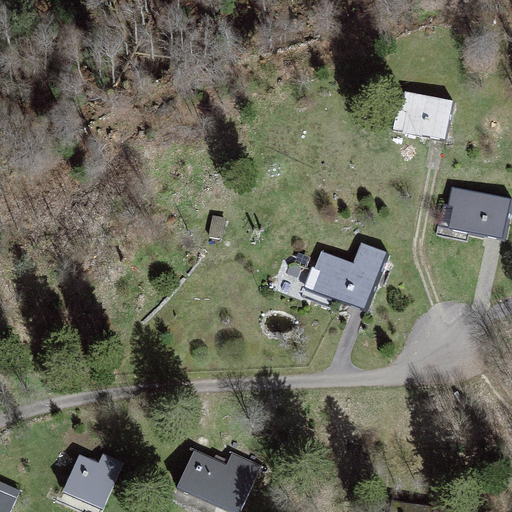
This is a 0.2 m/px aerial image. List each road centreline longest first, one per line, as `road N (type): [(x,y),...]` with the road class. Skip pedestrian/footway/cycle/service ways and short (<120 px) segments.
road 1 (residential): [(0,425),(132,396),(414,376),(453,356),(480,326)]
road 2 (track): [(480,326),(436,306),(417,246),(446,142)]
